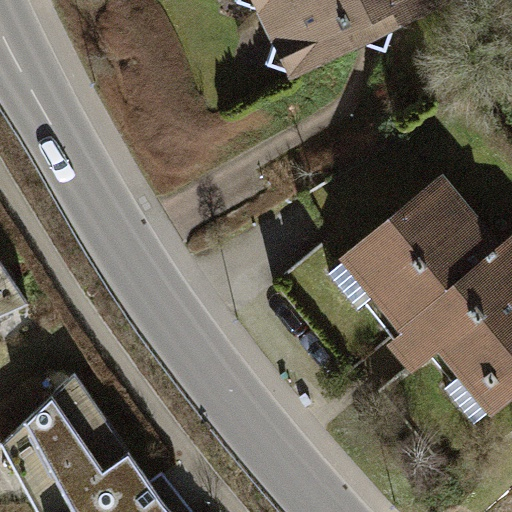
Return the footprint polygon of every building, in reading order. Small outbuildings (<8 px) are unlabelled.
[(239,0),(239,2),(266,11),(278,37),(269,65),(294,74),(355,43),(348,28),(356,24),(392,8),(399,22),(446,0),(239,0)] [(348,28),(355,43),(359,41),(386,51),(394,24),(399,22),(392,8),(356,24),(348,28)] [(387,349),(409,376),(433,356),(486,419),(511,396),(511,236),(499,248),(441,179),(341,262),(402,336),(387,349)] [(0,316),(30,303),(0,258),(0,316)] [(76,372),(3,443),(40,511),(173,511),(164,502),(76,372)]
